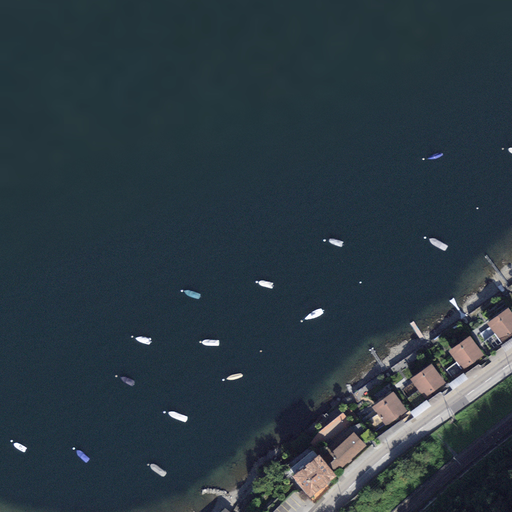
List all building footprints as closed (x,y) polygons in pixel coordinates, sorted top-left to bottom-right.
[(511,313),(508,308),(487,324),(501,343),(511,335),(511,313)] [(470,336),(448,351),(462,370),(484,355),(470,336)] [(431,364),(410,379),(424,399),(445,384),(431,364)] [(393,392),(371,407),(385,427),(407,411),(393,392)] [(366,446),(353,432),(329,454),(334,460),(328,466),(335,474),(337,473),(348,463),(349,464),(352,461),(350,460),(366,446)] [(328,466),(318,455),(292,477),(310,498),(313,496),(316,500),(333,486),(329,482),(336,476),(335,474),(328,466)]
